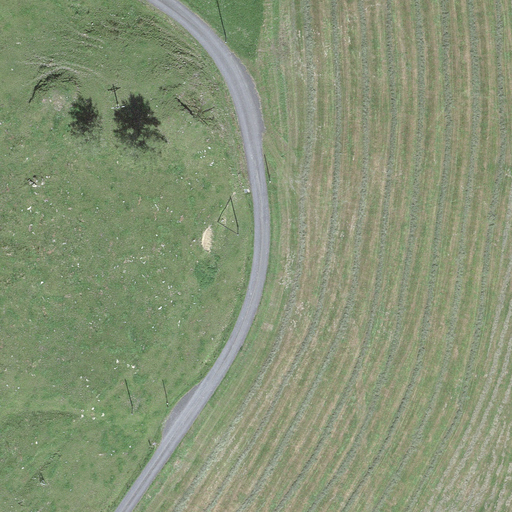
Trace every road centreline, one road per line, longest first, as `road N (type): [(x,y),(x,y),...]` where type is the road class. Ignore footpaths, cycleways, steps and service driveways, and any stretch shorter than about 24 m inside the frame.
road 1 (unclassified): [(123,511),(221,369),(260,269),(259,185),(241,95),(220,52),(163,0)]
road 2 (track): [(12,511),(185,316),(260,202)]
